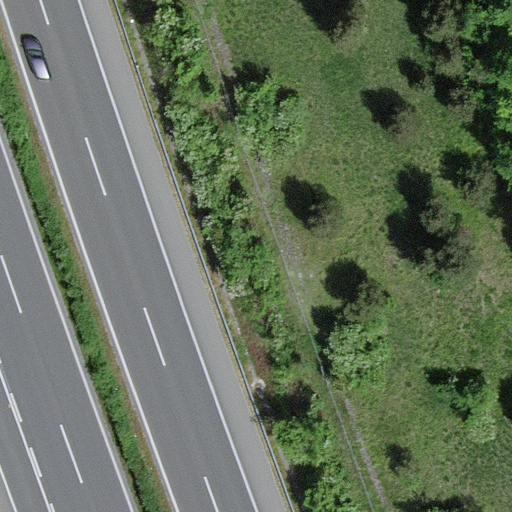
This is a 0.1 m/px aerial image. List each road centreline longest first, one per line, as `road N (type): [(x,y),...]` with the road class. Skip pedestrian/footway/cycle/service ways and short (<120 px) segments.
road 1 (motorway): [(223,511),(46,0)]
road 2 (motorway): [(0,228),(94,511)]
